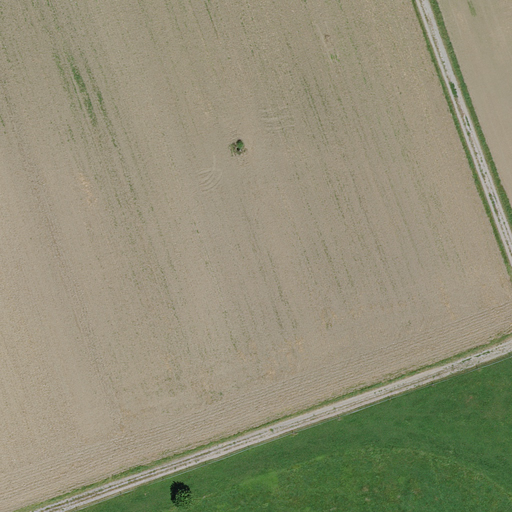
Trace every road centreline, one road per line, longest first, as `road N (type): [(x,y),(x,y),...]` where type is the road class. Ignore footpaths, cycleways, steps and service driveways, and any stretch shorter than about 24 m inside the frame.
road 1 (track): [(46,511),(511,345)]
road 2 (track): [(511,271),(415,0)]
